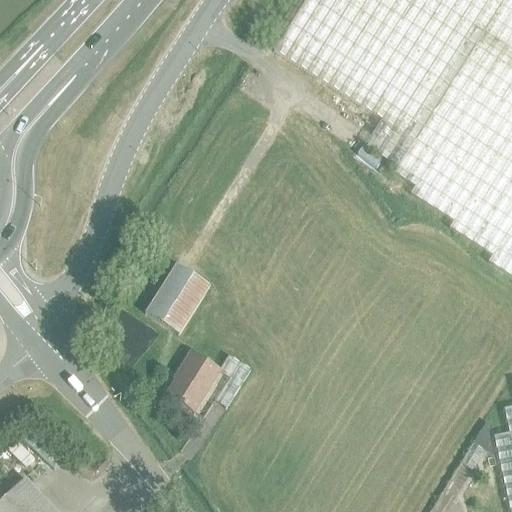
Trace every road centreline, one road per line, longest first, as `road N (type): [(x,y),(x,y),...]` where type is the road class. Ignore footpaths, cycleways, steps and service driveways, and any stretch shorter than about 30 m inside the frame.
road 1 (unclassified): [(218,0),(150,105),(82,263),(39,333)]
road 2 (unclassified): [(39,333),(173,511)]
road 3 (primary): [(0,252),(23,209),(28,144),(60,93)]
road 4 (primary): [(60,93),(142,0)]
